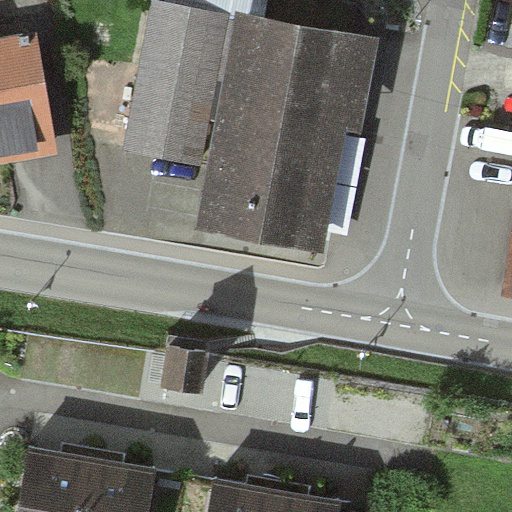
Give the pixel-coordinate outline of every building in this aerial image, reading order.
[(222,20),(143,5),(116,150),(195,165),(222,20)] [(372,49),(222,20),(195,165),(181,236),(313,261),(337,138),(354,141),(372,49)] [(0,44),(0,167),(57,157),(35,38),(0,44)] [(511,208),(500,302),(511,303),(511,208)] [(167,360),(162,395),(202,401),(207,366),(167,360)] [(22,511),(149,511),(157,474),(116,466),(69,458),(34,452),(22,511)] [(255,489),(215,483),(210,511),(341,511),(343,504),(302,497),(255,489)]
